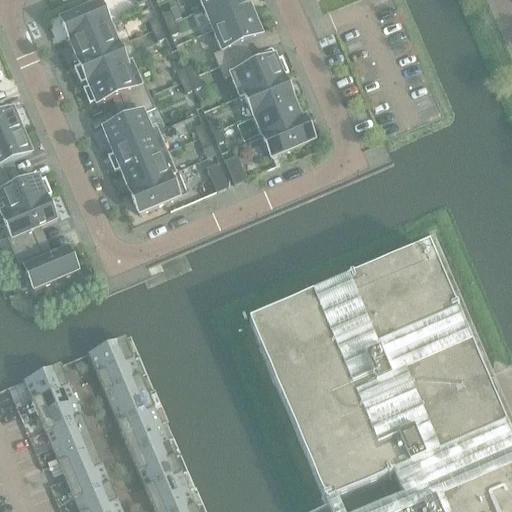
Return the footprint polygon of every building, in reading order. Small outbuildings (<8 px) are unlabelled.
[(232,0),(198,0),(204,12),(232,0)] [(253,16),(245,0),(232,0),(204,12),(212,33),(253,16)] [(110,27),(100,5),(60,22),(70,44),(110,27)] [(175,24),(171,13),(162,17),(167,28),(175,24)] [(262,38),(253,16),(212,33),(222,55),(262,38)] [(161,30),(156,19),(148,23),(152,34),(161,30)] [(180,35),(175,24),(167,28),(171,39),(180,35)] [(118,47),(110,27),(70,44),(78,65),(123,46),(123,45),(118,47)] [(166,41),(161,30),(152,34),(157,45),(166,41)] [(132,67),(123,46),(78,65),(80,68),(74,70),(78,80),(84,78),(87,86),(132,67)] [(284,81),(275,59),(230,78),(240,100),(284,81)] [(144,88),(143,86),(140,87),(132,67),(87,86),(97,108),(144,88)] [(198,78),(193,67),(185,71),(190,82),(198,78)] [(190,82),(185,71),(176,75),(181,86),(190,82)] [(203,90),(198,78),(190,82),(194,93),(203,90)] [(293,102),(284,81),(240,100),(240,101),(244,99),(253,119),(293,102)] [(194,93),(190,82),(181,86),(185,97),(194,93)] [(301,122),(293,102),(253,119),(262,140),(305,121),(305,120),(301,122)] [(152,136),(144,117),(155,112),(154,110),(103,132),(112,154),(157,135),(156,134),(152,136)] [(0,143),(23,134),(13,112),(0,117),(0,143)] [(221,133),(216,121),(208,125),(212,136),(221,133)] [(315,144),(305,121),(262,140),(271,162),(315,144)] [(207,139),(202,128),(194,131),(198,142),(207,139)] [(226,144),(221,133),(212,136),(217,147),(226,144)] [(5,168),(32,156),(23,134),(0,143),(0,182),(9,179),(5,168)] [(166,156),(157,135),(112,154),(121,175),(166,156)] [(212,150),(207,139),(198,142),(203,153),(212,150)] [(130,196),(178,175),(177,174),(174,176),(166,156),(121,175),(130,196)] [(247,183),(239,165),(237,159),(224,164),(235,188),(247,183)] [(229,191),(219,167),(206,172),(217,196),(229,191)] [(187,198),(178,175),(130,196),(139,218),(187,198)] [(48,202),(46,199),(52,197),(45,181),(40,184),(38,180),(14,190),(9,179),(0,182),(0,214),(3,221),(48,202)] [(33,234),(57,224),(48,202),(3,221),(11,241),(8,242),(14,255),(37,245),(33,234)] [(78,275),(77,271),(68,252),(51,259),(49,253),(42,256),(37,245),(14,255),(19,269),(22,267),(34,294),(78,275)] [(483,378),(430,252),(429,251),(428,252),(249,327),(326,509),(327,511),(511,511),(511,446),(510,443),(506,433),(483,378)] [(134,363),(125,341),(92,355),(101,377),(134,363)] [(134,363),(101,377),(108,393),(141,379),(134,363)] [(69,389),(61,369),(24,384),(32,404),(69,389)] [(141,379),(108,393),(114,409),(111,410),(111,411),(148,396),(141,379)] [(76,404),(69,389),(32,404),(39,420),(76,404)] [(155,411),(148,396),(111,411),(118,427),(155,411)] [(82,420),(76,404),(39,420),(45,435),(82,420)] [(161,427),(155,411),(118,427),(124,442),(161,427)] [(89,435),(82,420),(45,435),(52,451),(89,435)] [(161,427),(124,442),(125,443),(128,442),(135,457),(168,443),(161,427)] [(86,438),(89,436),(89,435),(52,451),(59,468),(92,454),(86,438)] [(168,443),(135,457),(142,474),(175,460),(168,443)] [(92,454),(59,468),(66,484),(99,470),(92,454)] [(175,460),(142,474),(149,490),(182,476),(175,460)] [(99,470),(66,484),(74,503),(107,489),(99,470)] [(182,476),(149,490),(156,506),(152,507),(152,509),(189,493),(182,476)] [(107,489),(74,503),(77,511),(98,511),(114,505),(107,489)] [(187,511),(196,508),(189,493),(152,509),(153,511),(187,511)]
